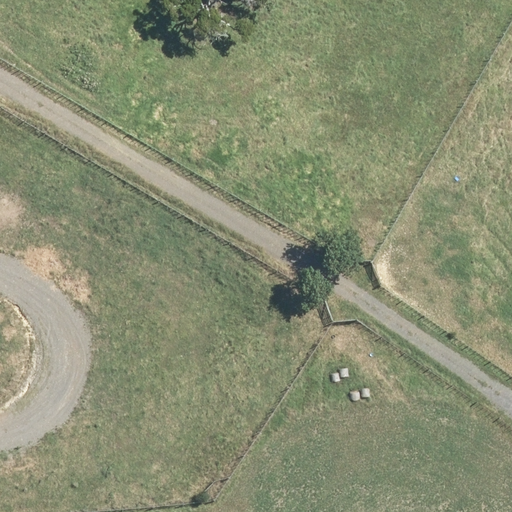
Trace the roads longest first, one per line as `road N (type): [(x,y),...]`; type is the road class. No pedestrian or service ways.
road 1 (track): [(0,90),(511,405)]
road 2 (track): [(0,436),(25,428),(74,372),(72,321),(44,292),(0,286)]
